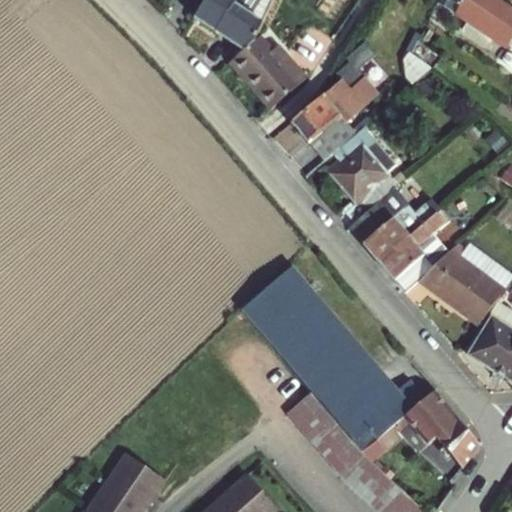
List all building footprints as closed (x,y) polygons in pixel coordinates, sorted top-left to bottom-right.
[(205,0),(194,18),(240,50),(253,36),(269,2),(269,0),(205,0)] [(450,0),(448,5),(459,13),(456,18),(465,24),(458,33),(486,51),(492,41),(507,51),(511,41),(511,13),(492,0),(450,0)] [(234,56),(225,64),(266,111),(303,80),(282,56),(276,61),(269,53),(255,38),(241,51),(240,50),(234,56)] [(274,48),(269,53),(276,61),(282,56),(274,48)] [(291,124),(325,163),(436,73),(426,65),(364,116),(363,114),(348,127),(342,120),(333,110),(365,85),(354,72),(339,84),(312,107),(291,124)] [(335,79),(339,84),(354,72),(350,67),(335,79)] [(333,110),(342,120),(373,95),(365,85),(333,110)] [(352,232),(382,205),(413,178),(405,169),(392,181),(364,147),(330,176),(352,204),(337,216),(352,232)] [(381,266),(439,216),(431,206),(418,218),(410,209),(396,222),(382,205),(352,232),(381,266)] [(448,226),(439,216),(381,266),(407,296),(421,284),(426,279),(435,272),(449,257),(433,240),(448,226)] [(464,254),(457,248),(449,257),(435,272),(426,279),(436,287),(432,292),(480,327),(488,316),(498,303),(501,298),(503,295),(481,279),(491,265),(472,251),(464,254)] [(511,280),(491,265),(481,279),(503,295),(511,283),(511,280)] [(404,416),(424,398),(408,380),(398,389),(290,269),(246,309),(360,436),(371,426),(381,437),(404,416)] [(426,279),(421,284),(432,292),(436,287),(426,279)] [(505,379),(511,382),(511,310),(498,303),(488,316),(494,319),(470,359),(496,373),(492,380),(501,385),(505,379)] [(309,387),(286,409),(381,511),(423,511),(424,511),(366,450),(309,387)] [(438,398),(432,391),(424,398),(404,416),(410,424),(428,443),(435,437),(461,469),(477,449),(477,443),(457,420),(438,398)] [(140,511),(160,485),(122,456),(81,511),(140,511)] [(267,511),(242,483),(207,511),(267,511)]
